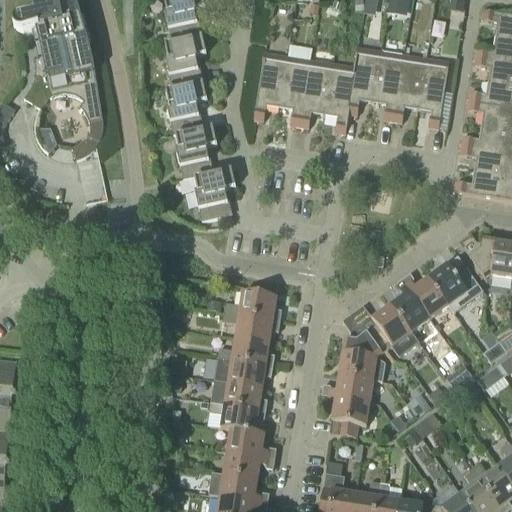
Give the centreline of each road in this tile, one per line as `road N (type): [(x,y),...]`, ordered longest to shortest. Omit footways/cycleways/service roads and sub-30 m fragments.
road 1 (residential): [(75,511),(88,340),(79,320),(44,292)]
road 2 (residential): [(286,511),(328,278)]
road 3 (residential): [(44,292),(56,320),(42,511)]
road 4 (residential): [(328,278),(372,288),(435,240),(447,169)]
road 5 (residential): [(447,169),(472,0)]
road 6 (residential): [(333,236),(253,225),(241,156)]
road 7 (residential): [(241,156),(231,109),(240,17)]
